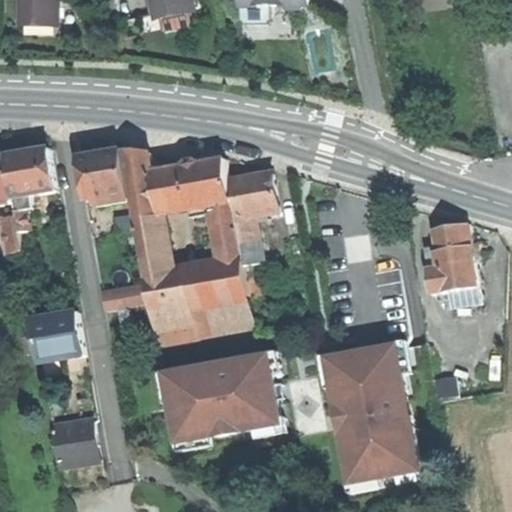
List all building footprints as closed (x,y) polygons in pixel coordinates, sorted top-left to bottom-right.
[(23,0),(23,22),(61,23),(61,0),(23,0)] [(152,0),(156,14),(195,7),(194,0),(152,0)] [(242,0),(243,9),(244,8),(245,18),(247,18),(247,20),(259,20),(271,20),(271,17),(274,17),(274,8),(287,8),(291,12),(303,12),(308,7),(312,7),(311,0),(242,0)] [(54,150),(10,157),(17,200),(36,197),(61,193),(57,172),(54,150)] [(100,209),(137,202),(128,153),(81,151),(86,181),(90,202),(98,201),(100,209)] [(168,217),(194,212),(223,207),(238,204),(234,183),(230,161),(204,165),(199,162),(191,163),(188,168),(173,171),(157,174),(154,154),(128,153),(137,202),(141,222),(168,217)] [(0,209),(18,206),(17,200),(10,157),(0,158),(0,209)] [(253,179),(234,183),(238,204),(241,221),(258,218),(284,213),(277,175),(253,179)] [(38,208),(36,197),(17,200),(18,206),(19,211),(32,209),(38,208)] [(224,214),(226,223),(241,221),(238,204),(223,207),(224,214)] [(195,220),(224,214),(223,207),(194,212),(195,220)] [(35,229),(32,209),(19,211),(20,216),(23,231),(35,229)] [(26,252),(23,231),(20,216),(5,219),(11,254),(26,252)] [(179,276),(168,217),(141,222),(151,281),(179,276)] [(260,233),(258,218),(241,221),(244,236),(260,233)] [(228,257),(232,256),(247,253),(244,236),(241,221),(226,223),(222,224),(228,257)] [(439,250),(443,272),(477,266),(471,229),(452,232),(436,235),(439,250)] [(266,265),(260,233),(244,236),(247,253),(249,264),(250,268),(266,265)] [(427,252),(430,274),(443,272),(439,250),(427,252)] [(234,266),(249,264),(247,253),(232,256),(234,266)] [(234,266),(191,274),(200,323),(203,338),(260,328),(251,278),(250,268),(249,264),(234,266)] [(268,275),(266,265),(250,268),(251,278),(268,275)] [(443,272),(430,274),(434,298),(456,295),(481,290),(477,266),(443,272)] [(191,274),(179,276),(151,281),(152,285),(156,304),(160,331),(200,323),(191,274)] [(139,307),(156,304),(152,285),(136,288),(139,307)] [(133,308),(139,307),(136,288),(107,293),(110,312),(123,310),(133,308)] [(484,306),(481,290),(456,295),(458,311),(484,306)] [(137,328),(133,308),(123,310),(127,330),(137,328)] [(83,316),(39,324),(46,364),(90,356),(87,337),(83,316)] [(163,345),(203,338),(200,323),(160,331),(163,345)] [(27,356),(39,354),(36,336),(24,338),(27,356)] [(357,484),(425,472),(415,416),(411,416),(409,403),(412,402),(403,349),(335,362),(357,484)] [(285,425),(273,359),(235,366),(235,369),(222,371),(222,368),(172,378),(184,444),(285,425)] [(99,423),(96,424),(97,431),(62,437),(61,429),(57,430),(63,469),(105,462),(99,423)] [(96,424),(61,429),(62,437),(97,431),(96,424)]
